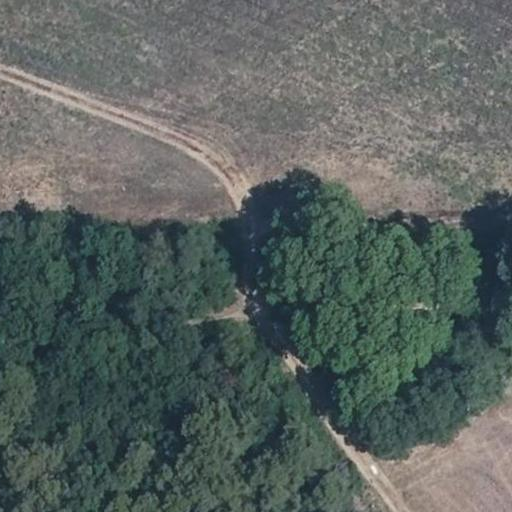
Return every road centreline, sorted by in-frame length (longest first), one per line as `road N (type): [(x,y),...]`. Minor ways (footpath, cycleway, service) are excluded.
road 1 (track): [(245,223),(215,155),(173,129),(0,66)]
road 2 (track): [(251,302),(245,223),(457,231)]
